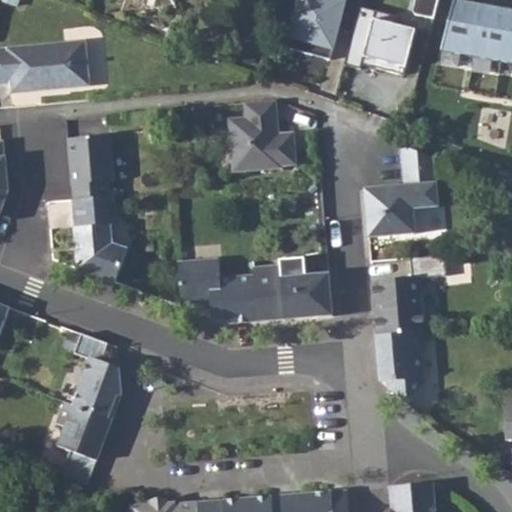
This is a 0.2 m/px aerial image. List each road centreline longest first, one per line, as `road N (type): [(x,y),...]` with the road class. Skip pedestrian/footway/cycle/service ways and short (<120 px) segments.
road 1 (residential): [(6,286),(229,365),(326,362),(360,377)]
road 2 (residential): [(360,377),(344,188),(354,124)]
road 3 (residential): [(6,286),(43,186),(36,118)]
road 4 (residential): [(364,420),(480,490),(497,511)]
